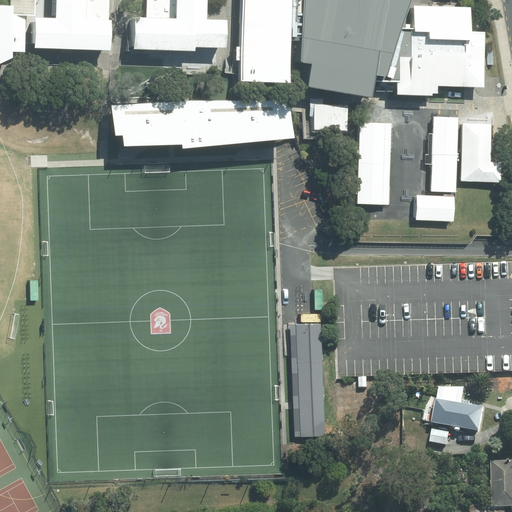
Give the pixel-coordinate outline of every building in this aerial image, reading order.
[(0,0),(0,60),(17,53),(17,47),(31,47),(32,0),(0,0)] [(59,0),(60,10),(40,10),(39,42),(116,44),(116,15),(94,15),(93,0),(59,0)] [(179,0),(179,9),(138,8),(138,45),(201,45),(201,41),(231,41),(231,12),(211,12),(211,0),(179,0)] [(294,0),(245,0),(244,75),(294,77),(294,0)] [(304,0),(304,56),(314,59),(311,79),(374,91),(379,70),(389,72),(411,0),(304,0)] [(476,1),(432,0),(415,0),(414,52),(399,52),(398,90),(440,91),(440,80),(485,81),(486,28),(475,28),(476,1)] [(296,92),(116,94),(116,127),(122,127),(249,126),(296,126),(296,92)] [(344,105),(310,104),(310,129),(343,130),(344,105)] [(388,123),(356,122),(353,204),(386,205),(388,123)] [(453,205),(454,123),(432,123),(431,205),(453,205)] [(497,195),(493,124),(462,125),(466,197),(497,195)] [(122,127),(123,140),(249,139),(249,126),(122,127)] [(417,206),(418,233),(454,233),(453,205),(417,206)] [(319,323),(285,326),(293,436),(327,434),(319,323)] [(478,434),(483,410),(462,405),(464,391),(439,386),(431,425),(478,434)] [(447,447),(449,434),(431,432),(431,434),(422,433),(421,440),(430,441),(430,445),(447,447)] [(490,510),(511,509),(511,462),(489,463),(490,510)]
